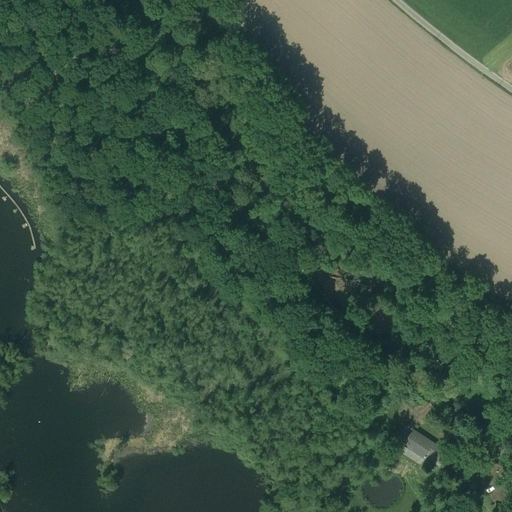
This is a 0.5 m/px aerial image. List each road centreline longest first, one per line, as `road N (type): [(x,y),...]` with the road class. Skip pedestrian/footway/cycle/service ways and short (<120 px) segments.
road 1 (track): [(366,348),(253,239),(160,121),(84,0)]
road 2 (unclassified): [(397,0),(511,90)]
